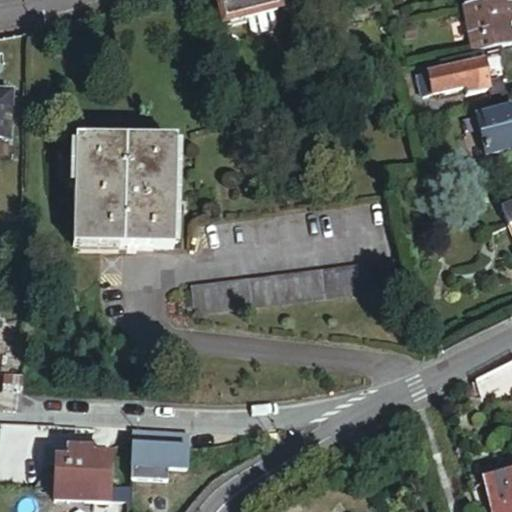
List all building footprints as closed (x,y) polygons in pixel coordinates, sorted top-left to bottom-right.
[(259,19),(274,16),(270,0),(215,0),(222,28),(246,22),(259,19)] [(475,59),(511,51),(511,41),(510,42),(507,28),(511,27),(511,18),(511,13),(504,14),(502,3),(465,11),(475,59)] [(248,29),(261,26),(259,19),(246,22),(248,29)] [(427,81),(431,100),(486,89),(482,69),(427,81)] [(0,143),(9,144),(10,98),(0,97),(0,143)] [(511,113),(475,122),(484,164),(511,157),(511,113)] [(74,254),(171,257),(174,155),(77,152),(74,254)] [(511,210),(500,217),(511,243),(511,210)] [(192,322),(394,300),(391,273),(189,295),(192,322)] [(480,415),(511,402),(511,368),(469,388),(480,415)] [(2,411),(23,413),(23,393),(3,392),(2,411)] [(193,473),(193,434),(138,434),(136,473),(174,473),(193,473)] [(58,478),(58,497),(57,501),(112,503),(113,464),(93,463),(93,458),(71,457),(70,467),(59,467),(58,478)] [(174,486),(174,473),(136,473),(135,485),(174,486)] [(42,495),(58,497),(58,478),(47,477),(36,488),(42,495)] [(511,511),(511,480),(505,483),(503,479),(475,489),(482,508),(488,506),(489,511),(511,511)]
